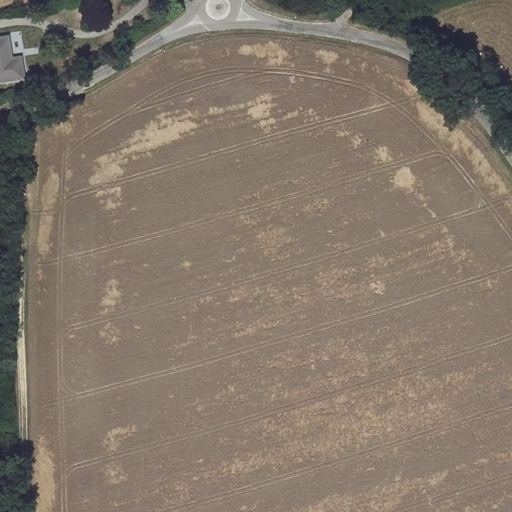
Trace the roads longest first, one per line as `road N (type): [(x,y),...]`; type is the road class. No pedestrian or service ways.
road 1 (track): [(28,511),(15,112)]
road 2 (unclassified): [(511,155),(477,103),(418,57),(386,42),(217,7)]
road 3 (unclassified): [(217,7),(83,84),(0,116)]
